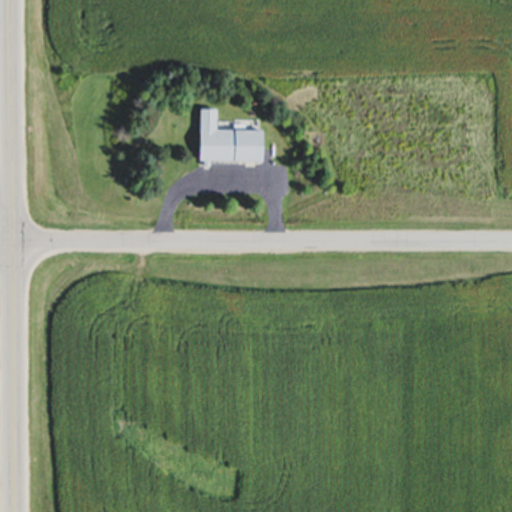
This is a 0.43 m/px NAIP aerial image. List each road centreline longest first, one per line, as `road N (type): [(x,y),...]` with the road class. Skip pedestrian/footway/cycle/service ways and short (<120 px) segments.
road 1 (secondary): [(10,0),(16,511)]
road 2 (residential): [(0,243),(511,243)]
